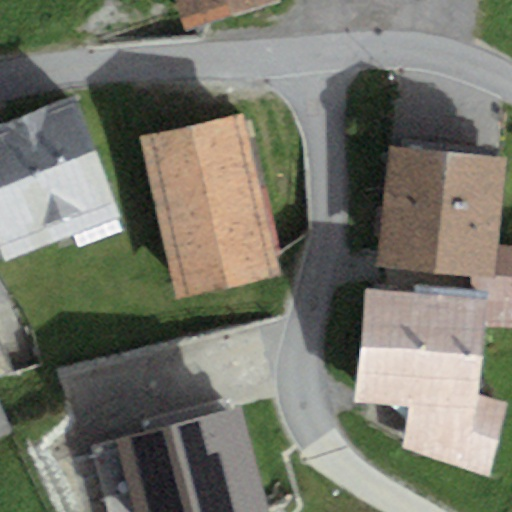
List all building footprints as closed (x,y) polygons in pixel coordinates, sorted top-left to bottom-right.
[(278,0),(180,0),(189,30),(280,3),(278,0)] [(74,100),(0,127),(0,257),(1,259),(72,233),(78,249),(123,232),(74,100)] [(237,115),(137,139),(173,296),(274,273),(237,115)] [(504,156),(388,147),(378,264),(494,273),(496,244),(504,156)] [(511,245),(496,244),(494,273),(492,294),(489,325),(511,326),(511,245)] [(413,294),(367,289),(358,403),(405,409),(404,450),(489,478),(507,403),(481,396),(489,325),(492,294),(414,286),(413,294)] [(0,337),(0,436),(11,432),(0,403),(0,376),(13,371),(0,337)] [(144,439),(95,451),(110,511),(268,511),(239,397),(140,422),(144,439)]
